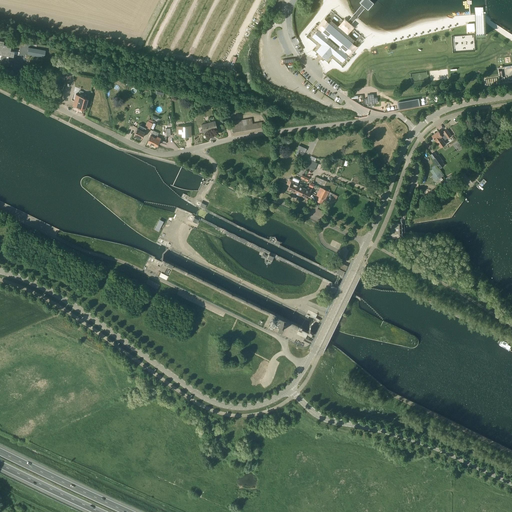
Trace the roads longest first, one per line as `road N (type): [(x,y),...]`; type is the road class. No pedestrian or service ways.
road 1 (tertiary): [(0,270),(56,295),(215,399),(255,402),(288,389)]
road 2 (tertiary): [(288,389),(329,320),(416,131)]
road 3 (unclassified): [(511,485),(415,441),(328,422),(288,389)]
road 4 (unclassified): [(196,148),(378,116),(397,115),(416,131)]
road 5 (unclassified): [(147,151),(0,79)]
road 6 (motorway): [(124,511),(0,452)]
